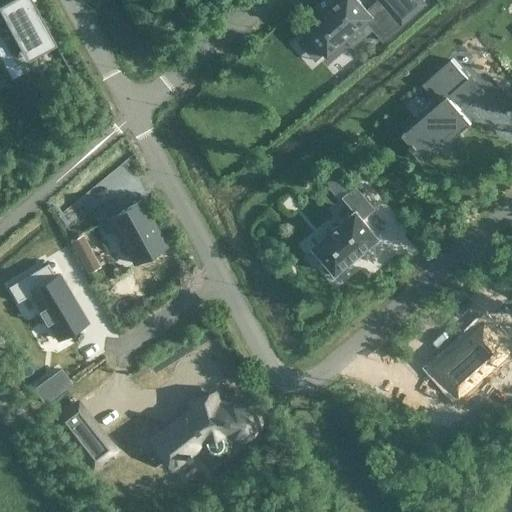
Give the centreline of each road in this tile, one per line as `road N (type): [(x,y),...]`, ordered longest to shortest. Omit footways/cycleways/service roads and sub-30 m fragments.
road 1 (residential): [(511,210),(326,372),(287,384),(268,366),(132,115)]
road 2 (residential): [(132,115),(262,0)]
road 3 (unknown): [(217,271),(124,340),(119,363),(131,395)]
road 4 (residential): [(132,115),(68,0)]
